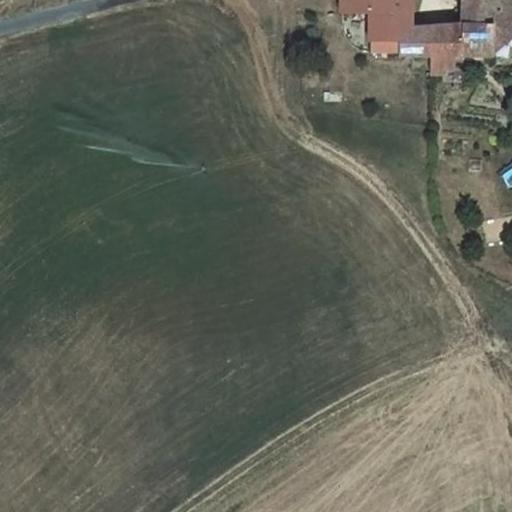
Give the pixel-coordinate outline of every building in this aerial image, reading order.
[(404,71),(439,69),(437,36),(401,40),(397,0),(349,0),(333,2),(337,41),(368,40),(369,70),(404,67),(404,71)] [(437,0),(438,11),(457,8),(455,0),(437,0)] [(455,0),(457,8),(461,34),(465,64),(494,62),(492,50),(485,0),(455,0)] [(511,0),(485,0),(492,50),(511,49),(511,0)] [(461,34),(437,36),(439,69),(440,85),(462,84),(461,77),(496,76),(494,62),(465,64),(461,34)]
